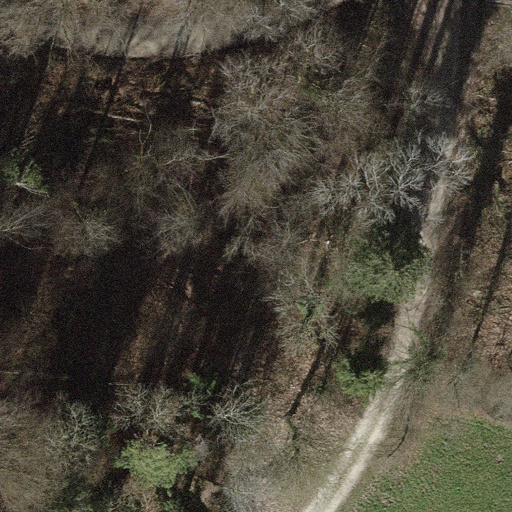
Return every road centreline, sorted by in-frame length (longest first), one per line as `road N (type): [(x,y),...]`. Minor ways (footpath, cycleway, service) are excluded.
road 1 (track): [(438,0),(427,220),(391,383),(318,511)]
road 2 (track): [(403,0),(303,37),(134,39),(0,10)]
